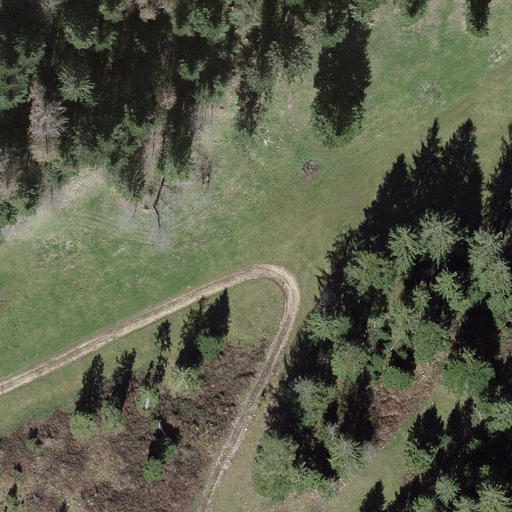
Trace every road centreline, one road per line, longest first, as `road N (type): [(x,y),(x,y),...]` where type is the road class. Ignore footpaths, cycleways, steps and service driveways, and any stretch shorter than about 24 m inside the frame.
road 1 (track): [(511,69),(392,163),(276,271),(233,278),(0,388)]
road 2 (track): [(276,271),(292,287),(289,315),(201,511)]
